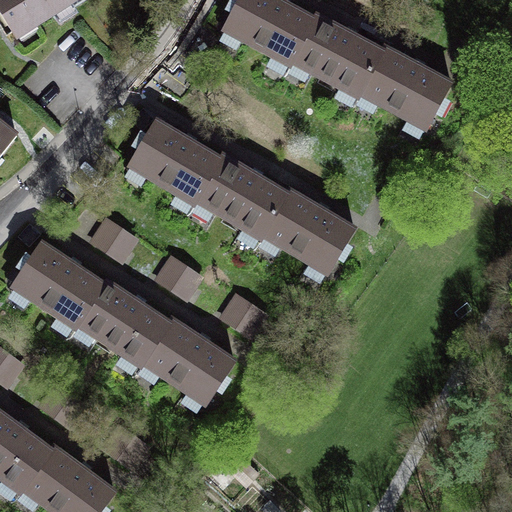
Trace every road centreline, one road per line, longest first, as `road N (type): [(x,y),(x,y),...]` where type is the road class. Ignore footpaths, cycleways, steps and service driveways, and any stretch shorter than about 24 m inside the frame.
road 1 (residential): [(0,230),(176,32),(195,0)]
road 2 (track): [(511,282),(381,511)]
